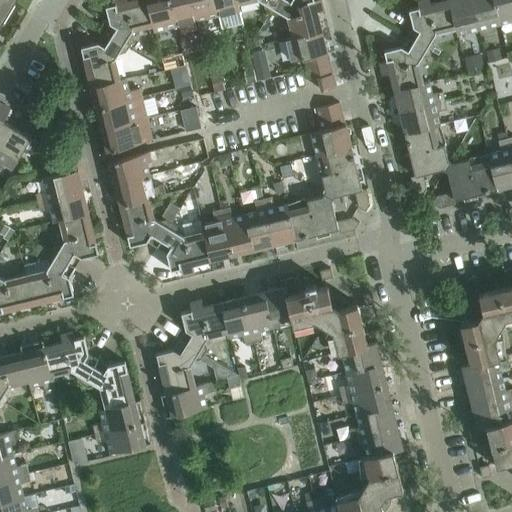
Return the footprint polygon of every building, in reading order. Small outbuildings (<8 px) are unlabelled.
[(6,0),(0,0),(0,28),(14,4),(6,0)] [(110,23),(104,33),(128,48),(131,43),(129,35),(132,30),(152,25),(153,25),(147,0),(129,0),(127,1),(127,0),(114,0),(116,3),(105,6),(110,23)] [(169,0),(147,0),(153,25),(152,25),(154,31),(176,26),(169,0)] [(191,0),(169,0),(176,26),(197,20),(191,0)] [(214,0),(191,0),(197,20),(218,15),(214,0)] [(236,0),(214,0),(218,15),(221,29),(243,24),(238,4),(237,4),(236,0)] [(236,0),(237,4),(238,4),(254,0),(259,0),(263,2),(265,10),(269,13),(277,0),(236,0)] [(277,0),(269,13),(274,16),(282,14),(287,17),(292,37),(292,38),(322,30),(317,12),(324,10),(321,0),(277,0)] [(413,27),(407,36),(432,51),(435,46),(433,38),(436,34),(456,29),(457,28),(449,0),(446,0),(431,4),(429,0),(417,0),(419,7),(409,9),(413,27)] [(471,0),(449,0),(457,28),(456,29),(457,34),(479,29),(471,0)] [(494,0),(471,0),(479,29),(500,24),(494,0)] [(511,0),(494,0),(500,24),(511,20),(511,0)] [(292,38),(292,37),(286,38),(292,61),(303,58),(328,52),(322,30),(292,38)] [(81,46),(91,87),(120,80),(120,79),(115,59),(118,54),(126,52),(128,48),(104,33),(98,42),(81,46)] [(390,72),(394,91),(423,84),(423,83),(418,63),(421,58),(429,56),(432,51),(407,36),(401,46),(384,50),(387,60),(380,62),(383,74),(390,72)] [(498,48),(485,51),(488,62),(501,59),(498,48)] [(264,50),(251,53),(258,80),(271,77),(264,50)] [(328,52),(303,58),(306,69),(330,63),(328,52)] [(480,54),(464,58),(467,73),(484,68),(480,54)] [(173,57),(162,59),(165,69),(176,66),(173,57)] [(330,63),(306,69),(309,80),(318,78),(333,74),(330,63)] [(254,69),(245,71),(248,83),(257,81),(254,69)] [(221,73),(211,76),(215,92),(225,89),(221,73)] [(333,74),(318,78),(321,91),(336,87),(333,74)] [(120,80),(91,87),(96,108),(141,97),(139,88),(129,91),(126,78),(120,79),(120,80)] [(423,84),(394,91),(399,112),(445,101),(443,92),(432,95),(429,81),(423,83),(423,84)] [(191,85),(181,88),(183,98),(193,95),(191,85)] [(141,97),(96,108),(101,129),(136,121),(133,108),(144,106),(141,97)] [(445,101),(399,112),(404,133),(439,124),(436,112),(447,109),(445,101)] [(316,108),(319,119),(342,113),(339,102),(316,108)] [(2,104),(0,107),(0,147),(12,127),(3,121),(10,109),(2,104)] [(196,106),(182,109),(187,131),(201,128),(196,106)] [(342,113),(319,119),(321,130),(345,125),(342,113)] [(136,121),(101,129),(107,151),(152,140),(150,130),(139,133),(136,121)] [(311,133),(317,155),(351,146),(346,124),(345,125),(321,130),(311,133)] [(439,124),(404,133),(415,176),(423,174),(443,169),(445,170),(450,162),(448,160),(444,144),(438,146),(434,127),(440,125),(439,124)] [(12,127),(0,147),(0,162),(12,169),(26,146),(38,153),(43,145),(12,127)] [(501,151),(488,154),(497,189),(511,185),(511,158),(507,138),(498,140),(501,151)] [(351,146),(317,155),(317,156),(323,155),(327,174),(321,175),(325,191),(324,193),(333,198),(334,196),(355,191),(362,189),(351,146)] [(109,161),(115,184),(150,175),(147,163),(157,160),(155,150),(109,161)] [(447,171),(452,192),(454,199),(497,189),(488,154),(489,160),(470,165),(469,159),(453,163),(450,162),(445,170),(447,171)] [(36,194),(38,203),(83,191),(78,169),(43,178),(46,191),(36,194)] [(423,174),(415,176),(411,177),(414,192),(422,197),(426,189),(423,174)] [(150,175),(115,184),(120,205),(149,197),(149,198),(165,194),(163,185),(153,187),(150,175)] [(366,188),(362,189),(355,191),(358,207),(366,211),(370,204),(366,188)] [(83,191),(38,203),(40,211),(50,209),(54,222),(59,220),(59,219),(88,212),(83,191)] [(455,204),(454,199),(452,192),(437,196),(433,203),(440,208),(455,204)] [(288,204),(287,204),(295,239),(338,229),(336,221),(331,201),(333,198),(324,193),(323,195),(307,199),(308,205),(289,210),(288,204)] [(149,197),(120,205),(130,245),(147,241),(157,247),(171,222),(167,219),(159,221),(154,218),(149,198),(149,197)] [(272,197),(263,199),(274,244),(295,239),(287,204),(274,207),(272,197)] [(257,211),(244,214),(253,250),(274,244),(263,199),(254,201),(257,211)] [(230,207),(221,209),(232,255),(253,250),(244,214),(232,217),(230,207)] [(180,208),(172,221),(180,226),(188,213),(180,208)] [(202,225),(203,231),(204,231),(211,260),(232,255),(221,209),(212,211),(215,222),(202,225)] [(54,247),(51,252),(75,267),(81,257),(98,253),(88,212),(59,219),(59,220),(64,240),(61,245),(54,247)] [(351,218),(336,221),(338,229),(339,233),(355,229),(359,222),(351,218)] [(0,232),(4,235),(9,227),(0,221),(0,232)] [(171,222),(157,247),(166,253),(171,270),(181,267),(182,275),(194,272),(192,265),(211,260),(204,231),(203,231),(183,236),(178,233),(176,225),(171,222)] [(46,269),(26,274),(33,304),(74,294),(69,277),(75,267),(51,252),(38,244),(32,255),(49,265),(46,269)] [(320,271),(322,280),(333,277),(331,268),(320,271)] [(0,311),(33,304),(26,274),(5,280),(0,277),(0,275),(0,311)] [(470,288),(477,287),(481,286),(479,276),(468,279),(470,288)] [(280,281),(281,288),(285,287),(288,296),(298,293),(294,277),(280,281)] [(479,293),(483,311),(503,322),(506,318),(511,315),(511,285),(508,286),(479,293)] [(298,293),(288,296),(287,296),(293,322),(292,322),(293,325),(315,320),(319,323),(332,303),(327,286),(298,293)] [(281,288),(264,292),(272,327),(292,322),(293,322),(287,296),(288,296),(285,287),(281,288)] [(264,292),(243,297),(254,342),(263,340),(260,330),(272,327),(264,292)] [(362,295),(365,306),(374,304),(371,293),(362,295)] [(243,297),(222,302),(229,331),(228,332),(230,337),(243,334),(245,344),(254,342),(243,297)] [(185,329),(179,339),(204,354),(207,349),(205,341),(208,336),(228,332),(229,331),(222,302),(203,307),(201,300),(190,303),(191,310),(181,312),(185,329)] [(332,303),(319,323),(328,328),(340,308),(332,303)] [(340,308),(328,328),(333,331),(338,353),(341,352),(341,351),(367,344),(367,343),(364,333),(357,304),(340,308)] [(483,311),(478,319),(498,330),(503,322),(483,311)] [(443,320),(446,331),(456,328),(453,318),(443,320)] [(461,323),(468,352),(471,362),(471,363),(497,357),(497,358),(500,357),(495,335),(498,330),(478,319),(461,323)] [(380,330),(364,333),(367,343),(376,341),(377,345),(384,343),(380,330)] [(62,341),(44,346),(43,346),(51,375),(52,375),(71,370),(76,373),(78,381),(83,384),(98,359),(88,353),(84,336),(74,339),(72,332),(60,334),(62,341)] [(156,353),(166,393),(166,394),(195,386),(190,366),(193,361),(201,359),(204,354),(179,339),(173,349),(156,353)] [(34,348),(22,351),(29,380),(28,380),(30,386),(43,383),(46,394),(55,391),(52,375),(51,375),(43,346),(44,346),(43,340),(33,343),(34,348)] [(341,351),(341,352),(346,372),(381,363),(377,345),(376,341),(367,343),(367,344),(341,351)] [(0,399),(5,403),(8,398),(6,390),(9,385),(28,380),(29,380),(22,351),(0,356),(0,399)] [(456,371),(463,369),(462,365),(471,362),(468,352),(452,356),(456,371)] [(291,357),(280,360),(283,369),(293,366),(291,357)] [(462,365),(463,369),(467,387),(502,378),(497,358),(497,357),(471,363),(471,362),(462,365)] [(98,359),(83,384),(88,387),(96,385),(101,388),(106,407),(106,408),(135,401),(125,361),(108,365),(98,359)] [(339,387),(341,395),(386,384),(381,363),(346,372),(349,384),(339,387)] [(245,367),(238,369),(241,380),(248,378),(245,367)] [(315,368),(305,370),(308,381),(317,379),(315,368)] [(502,378),(467,387),(472,407),(511,397),(511,388),(505,390),(502,378)] [(166,394),(166,393),(160,394),(163,404),(169,403),(172,416),(207,407),(203,394),(214,391),(211,382),(195,386),(166,394)] [(386,384),(341,395),(343,404),(354,401),(357,414),(392,405),(386,384)] [(511,397),(472,407),(477,425),(478,429),(487,427),(487,426),(511,419),(511,418),(509,408),(511,406),(511,397)] [(92,425),(95,434),(146,421),(143,412),(138,413),(135,401),(106,408),(106,407),(100,409),(103,422),(92,425)] [(349,429),(351,438),(397,427),(392,405),(357,414),(360,427),(349,429)] [(487,427),(489,437),(496,467),(511,463),(511,419),(487,426),(487,427)] [(146,421),(95,434),(97,442),(107,440),(110,453),(145,444),(142,432),(148,430),(146,421)] [(478,429),(477,425),(469,427),(473,441),(489,437),(487,427),(478,429)] [(397,427),(351,438),(354,447),(364,444),(367,455),(367,456),(393,450),(393,451),(402,449),(401,445),(397,427)] [(0,456),(13,454),(10,441),(20,439),(18,429),(0,433),(0,456)] [(402,449),(393,451),(396,461),(412,457),(408,443),(401,445),(402,449)] [(369,478),(366,483),(387,494),(403,491),(396,461),(393,451),(393,450),(367,456),(367,455),(364,456),(369,478)] [(0,479),(29,472),(26,463),(16,466),(13,454),(0,456),(0,479)] [(489,465),(479,467),(482,478),(491,475),(489,465)] [(29,472),(0,479),(0,501),(23,496),(20,483),(31,481),(29,472)] [(366,483),(361,491),(382,503),(387,494),(366,483)] [(409,485),(410,489),(412,496),(421,493),(418,483),(409,485)] [(74,484),(65,486),(66,493),(76,491),(74,484)] [(336,501),(337,504),(338,504),(340,511),(384,511),(382,503),(361,491),(358,496),(336,501)] [(0,511),(38,511),(37,506),(26,509),(23,496),(0,501),(0,511)] [(323,497),(315,499),(317,511),(340,511),(338,504),(337,504),(326,507),(323,497)] [(203,502),(205,511),(216,509),(214,499),(203,502)] [(309,511),(306,511),(317,511),(315,499),(306,501),(309,511)]
